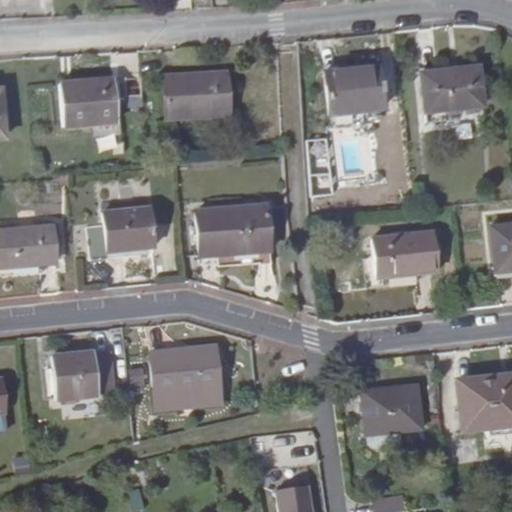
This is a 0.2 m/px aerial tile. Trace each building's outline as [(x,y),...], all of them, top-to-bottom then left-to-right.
[(322,71),(326,115),(329,115),(330,122),(334,128),(358,126),(362,118),(378,117),(377,110),(380,110),(375,66),(322,71)] [(418,75),(422,112),(479,107),(474,69),(418,75)] [(163,76),(165,118),(226,113),(222,73),(178,78),(178,75),(163,76)] [(59,85),(63,127),(118,123),(114,80),(59,85)] [(256,207),(194,213),(198,258),(217,257),(217,269),(262,265),(256,207)] [(87,216),(91,264),(109,263),(108,253),(154,249),(149,208),(87,216)] [(511,225),(487,228),(491,271),(511,268),(511,225)] [(53,227),(0,232),(0,276),(43,273),(42,262),(55,261),(53,227)] [(367,241),(370,280),(434,274),(430,234),(367,241)] [(150,351),(158,411),(220,404),(214,347),(167,352),(167,348),(150,351)] [(51,356),(56,399),(97,395),(92,353),(51,356)] [(125,369),(125,388),(140,388),(139,369),(125,369)] [(511,376),(454,384),(460,432),(511,427),(511,376)] [(0,414),(11,413),(7,377),(0,378),(0,414)] [(357,396),(361,437),(416,432),(412,390),(357,396)] [(313,431),(257,434),(259,466),(314,464),(313,431)] [(267,489),(270,511),(314,511),(309,482),(267,489)] [(362,499),(362,503),(392,497),(391,493),(362,499)] [(362,503),(363,511),(395,511),(392,497),(362,503)]
